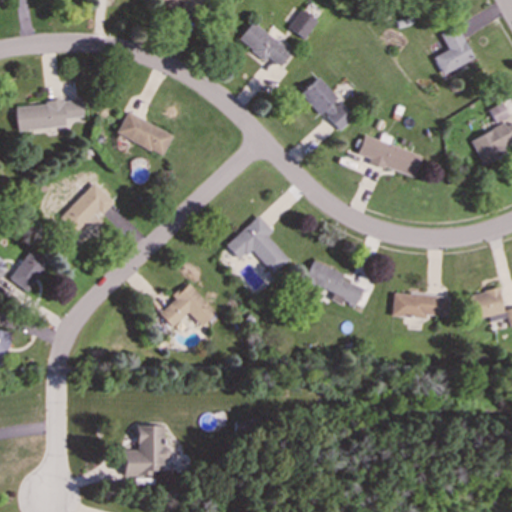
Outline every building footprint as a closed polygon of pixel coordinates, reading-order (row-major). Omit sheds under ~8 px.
[(200,0),(152,0),(174,8),(176,2),(197,10),(200,0)] [(318,14),(302,4),(286,28),(302,38),(318,14)] [(263,61),(266,56),(278,66),(290,52),(251,20),(236,38),(263,61)] [(472,57),(455,26),(439,35),(446,48),(431,57),(441,74),(472,57)] [(317,115),(320,112),(337,129),(352,116),(316,77),(298,93),(317,115)] [(81,116),(80,99),(12,104),(14,130),(63,126),(63,118),(81,116)] [(507,115),(500,102),(487,109),(493,122),(507,115)] [(171,134),(125,111),(114,133),(160,155),(171,134)] [(511,146),(511,141),(510,138),(511,137),(511,121),(503,125),(502,123),(468,139),(479,163),(511,146)] [(412,177),(419,155),(387,144),(389,137),(379,133),(377,139),(362,134),(355,154),(367,158),(366,162),(412,177)] [(98,216),(112,201),(92,182),(58,217),(73,232),(93,212),(98,216)] [(265,235),(270,230),(256,215),(223,244),(237,259),(248,248),(271,273),(287,258),(265,235)] [(46,261),(27,249),(7,280),(25,292),(46,261)] [(342,273),(310,259),(302,280),(355,303),(361,287),(340,278),(342,273)] [(199,326),(214,312),(187,283),(155,312),(169,327),(186,312),(199,326)] [(511,325),(511,306),(502,309),(496,287),(460,296),(467,321),(487,316),(488,321),(504,317),(506,327),(511,325)] [(446,296),(391,292),(390,316),(424,318),(424,315),(445,316),(446,296)]
